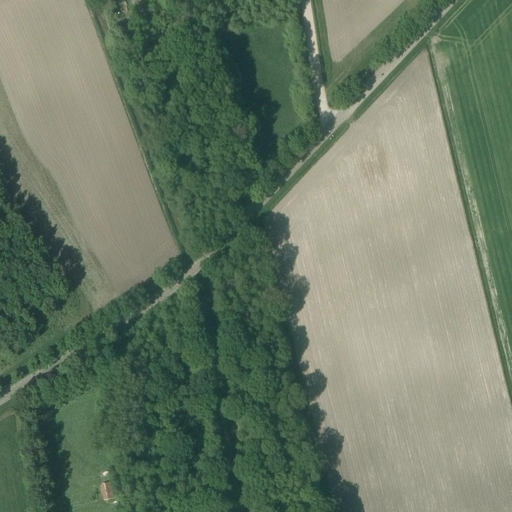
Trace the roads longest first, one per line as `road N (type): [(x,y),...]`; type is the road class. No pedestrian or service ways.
road 1 (unclassified): [(0,400),(115,328),(211,252),(454,0)]
road 2 (track): [(326,132),(305,0)]
